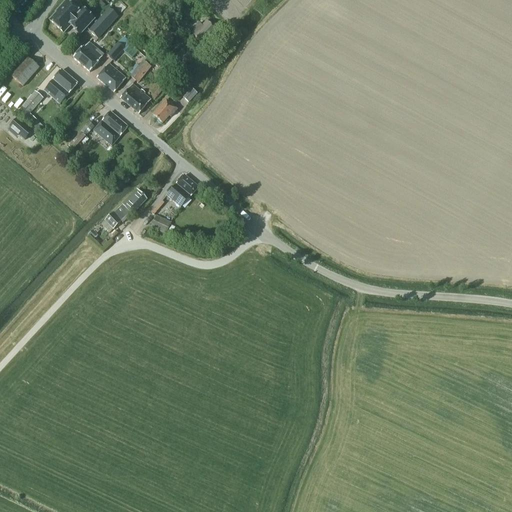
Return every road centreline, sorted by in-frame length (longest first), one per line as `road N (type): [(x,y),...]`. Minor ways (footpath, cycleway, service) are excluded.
road 1 (unclassified): [(511,305),(365,294),(260,230)]
road 2 (unclassified): [(184,164),(30,31),(52,0)]
road 3 (unclassified): [(0,371),(120,241)]
road 4 (unclassified): [(120,241),(208,265),(260,230)]
